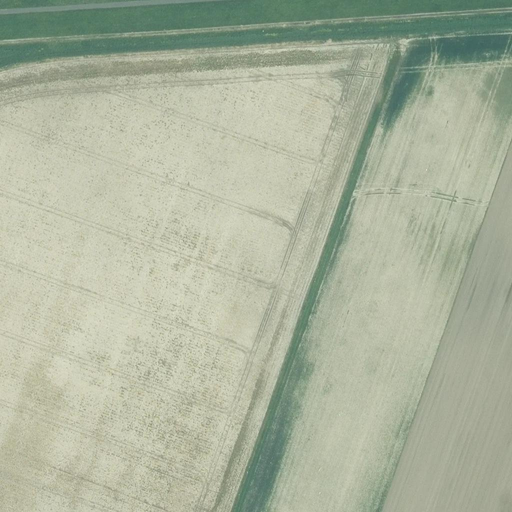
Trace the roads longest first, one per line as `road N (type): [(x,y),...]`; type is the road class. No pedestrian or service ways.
road 1 (unclassified): [(0,42),(511,10)]
road 2 (track): [(383,95),(237,511)]
